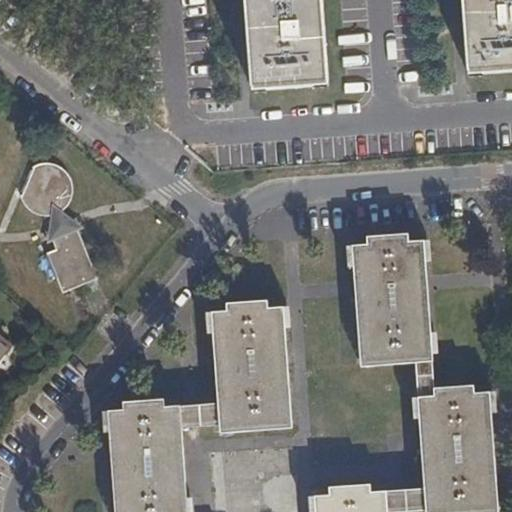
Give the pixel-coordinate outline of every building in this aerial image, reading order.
[(328,85),(321,0),(246,0),(253,90),(328,85)] [(511,71),(511,0),(462,0),(469,74),(511,71)] [(73,188),(72,182),(69,175),(64,169),(59,165),(54,163),(47,162),(40,163),(33,165),(20,197),(24,205),(27,208),(32,213),(38,215),(44,217),(51,216),(58,213),(66,208),(71,201),(73,194),(73,188)] [(56,250),(46,254),(61,293),(97,279),(75,225),(50,236),(56,250)] [(366,244),(408,241),(408,234),(366,237),(366,244)] [(414,356),(431,354),(423,240),(408,241),(366,244),(350,245),(359,359),(414,356)] [(227,311),(267,309),(266,301),(226,304),(227,311)] [(283,307),(267,309),(227,311),(210,313),(217,403),(219,424),(291,419),(283,307)] [(0,353),(8,344),(0,336),(0,353)] [(414,365),(416,396),(434,395),(434,388),(431,354),(414,356),(414,365)] [(360,368),(414,365),(414,356),(359,359),(360,368)] [(434,395),(474,393),(474,385),(434,388),(434,395)] [(423,489),(425,510),(497,505),(489,392),(474,393),(434,395),(416,396),(423,489)] [(123,411),(164,407),(163,400),(122,402),(123,411)] [(219,424),(217,403),(179,406),(180,428),(219,424)] [(107,412),(114,511),(186,511),(180,428),(179,406),(164,407),(123,411),(107,412)] [(292,429),(291,419),(219,424),(219,433),(292,429)] [(330,495),(370,492),(369,484),(329,487),(330,495)] [(385,491),(386,511),(390,511),(425,510),(423,489),(385,491)] [(386,511),(385,491),(370,492),(330,495),(313,496),(314,511),(386,511)]
